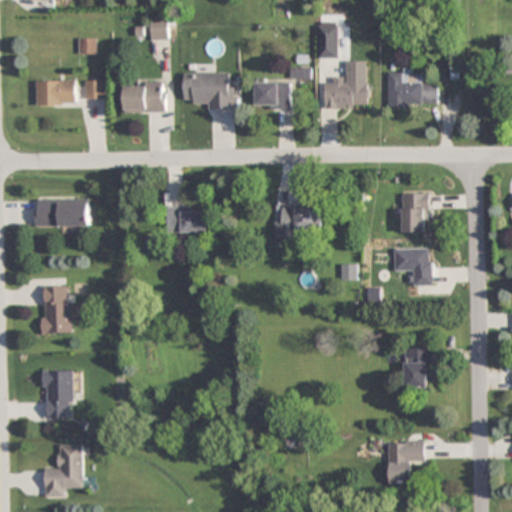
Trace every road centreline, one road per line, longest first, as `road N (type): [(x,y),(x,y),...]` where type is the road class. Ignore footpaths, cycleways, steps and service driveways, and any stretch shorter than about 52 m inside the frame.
road 1 (residential): [(0,159),(511,156)]
road 2 (residential): [(481,511),(474,156)]
